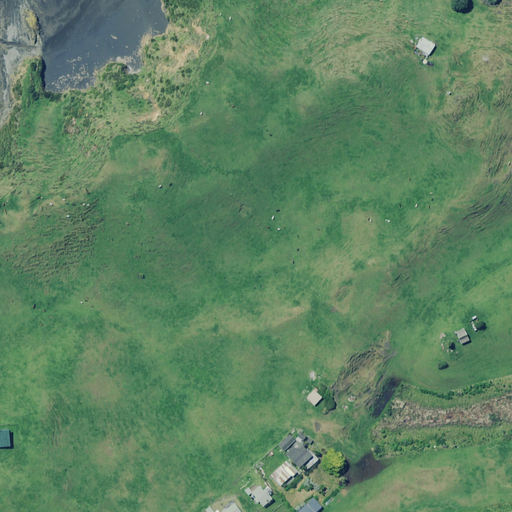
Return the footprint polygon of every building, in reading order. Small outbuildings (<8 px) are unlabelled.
[(423,37),(417,47),(429,55),(436,45),(423,37)] [(476,315),(471,318),(473,321),(469,323),(472,327),(481,323),(476,315)] [(464,328),(455,333),(461,345),(470,341),(464,328)] [(315,406),(323,398),(314,389),(306,397),(315,406)] [(0,447),(10,447),(8,430),(0,430),(0,447)] [(307,435),(300,431),(297,438),(304,441),(307,435)] [(295,440),(289,435),(278,445),(284,451),(295,440)] [(312,456),(303,447),(298,451),(293,447),(286,454),(300,468),(312,456)] [(297,472),(286,461),(271,476),(281,486),(292,475),(293,476),(297,472)] [(253,493),(252,494),(255,499),(254,500),(258,505),(259,503),(263,507),(273,499),(261,486),(253,493)] [(252,494),(253,493),(248,488),(245,491),(249,496),(252,494)] [(318,511),(323,508),(315,498),(298,511),(318,511)]
